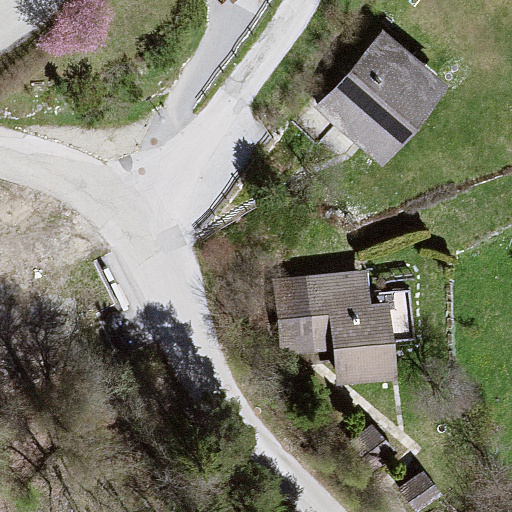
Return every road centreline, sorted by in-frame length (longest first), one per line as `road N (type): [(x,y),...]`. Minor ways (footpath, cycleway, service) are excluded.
road 1 (residential): [(325,511),(169,323),(139,204)]
road 2 (residential): [(139,204),(270,71),(303,0)]
road 3 (residential): [(139,204),(0,169)]
